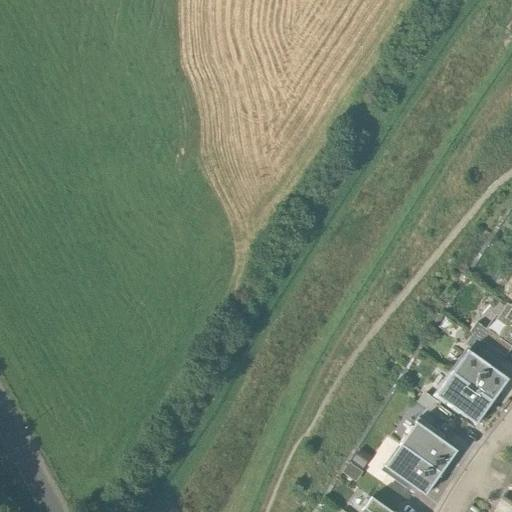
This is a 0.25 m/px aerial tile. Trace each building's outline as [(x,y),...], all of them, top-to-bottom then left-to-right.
[(491,327),(511,342),(511,308),(510,307),(507,305),(491,327)] [(492,402),(508,380),(467,351),(451,373),(492,402)] [(435,396),(475,425),(492,402),(451,373),(435,396)] [(441,474),(456,452),(444,443),(447,439),(418,418),(399,445),(441,474)] [(413,488),(424,496),(441,474),(399,445),(381,471),(410,492),(413,488)] [(391,511),(371,497),(359,511),(391,511)]
